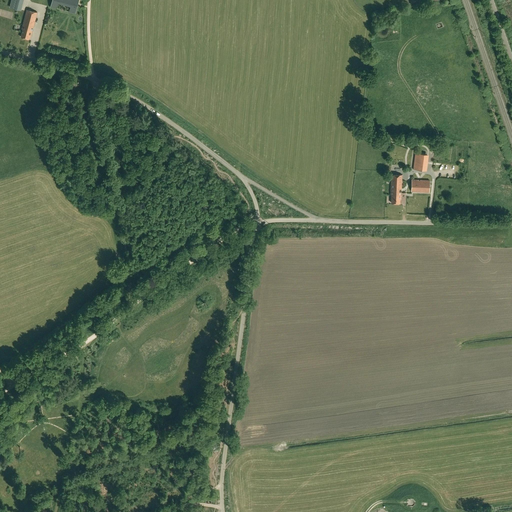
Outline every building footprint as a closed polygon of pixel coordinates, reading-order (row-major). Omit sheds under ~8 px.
[(23,0),(12,0),(10,7),(21,10),(23,0)] [(52,0),(51,7),(57,8),(58,0),(68,0),(72,1),(70,12),(76,14),(79,0),(52,0)] [(38,13),(27,10),(22,29),(23,30),(21,37),(29,39),(30,35),(31,36),(38,13)] [(416,153),(413,169),(427,171),(429,154),(416,153)] [(391,195),(393,195),(392,203),(400,203),(400,199),(401,199),(402,175),(392,174),(391,195)] [(429,192),(430,180),(421,180),(421,181),(418,181),(419,180),(412,180),(411,191),(429,192)]
